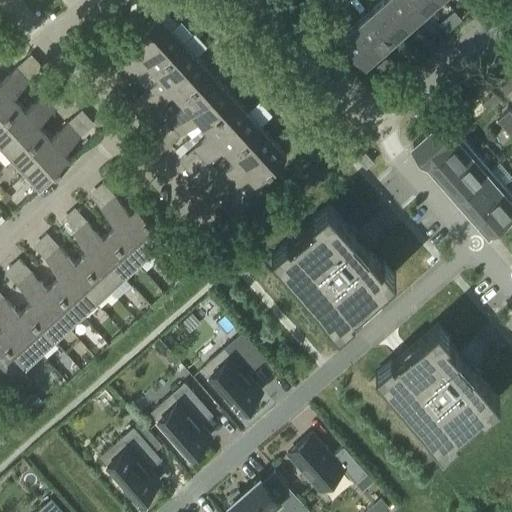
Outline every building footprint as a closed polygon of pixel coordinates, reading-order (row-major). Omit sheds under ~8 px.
[(396,34),(411,21),(392,0),(380,0),(372,7),(396,34)] [(392,0),(411,21),(426,8),(419,0),(392,0)] [(381,47),(396,34),(372,7),(357,20),(381,47)] [(125,71),(172,28),(160,15),(160,14),(159,13),(128,42),(129,44),(130,44),(135,49),(118,64),(125,71)] [(365,61),(381,47),(357,20),(341,34),(365,61)] [(154,70),(185,42),(172,28),(125,71),(131,78),(148,63),(154,70)] [(150,99),(197,56),(185,42),(154,70),(160,77),(144,92),(150,99)] [(179,98),(210,70),(197,56),(150,99),(157,106),(173,91),(179,98)] [(381,63),(392,76),(398,70),(387,58),(381,63)] [(0,94),(23,73),(17,66),(1,81),(0,80),(0,94)] [(175,127),(223,84),(210,70),(179,98),(185,105),(169,120),(175,127)] [(0,120),(20,102),(13,95),(30,80),(23,73),(0,94),(0,120)] [(499,86),(505,93),(511,87),(511,76),(499,86)] [(204,126),(235,98),(223,84),(175,127),(182,134),(198,119),(204,126)] [(488,109),(500,99),(494,92),(482,102),(488,109)] [(0,142),(2,144),(49,101),(42,94),(26,109),(20,102),(0,120),(0,142)] [(201,155),(248,112),(235,98),(204,126),(211,133),(194,148),(201,155)] [(14,158),(45,130),(39,123),(55,108),(49,101),(2,144),(14,158)] [(503,127),(511,119),(511,112),(509,109),(497,120),(503,127)] [(230,154),(261,125),(248,112),(201,155),(207,162),(224,147),(230,154)] [(445,116),(413,144),(428,161),(460,133),(445,116)] [(511,119),(503,127),(509,134),(511,131),(511,119)] [(27,172),(74,129),(68,122),(51,137),(45,130),(14,158),(27,172)] [(226,182),(273,139),(261,125),(230,154),(236,161),(220,175),(226,182)] [(69,157),(64,151),(81,136),(74,129),(27,172),(39,186),(40,187),(71,158),(70,156),(69,157)] [(460,133),(428,161),(443,179),(475,151),(460,133)] [(286,153),(273,139),(226,182),(233,190),(249,175),(254,180),(255,182),(287,154),(286,153)] [(366,168),(374,162),(363,149),(355,156),(366,168)] [(475,151),(443,179),(458,196),(490,168),(475,151)] [(490,168),(458,196),(474,214),(506,186),(490,168)] [(35,183),(30,187),(34,192),(39,187),(35,183)] [(511,193),(506,186),(474,214),(489,231),(511,211),(511,193)] [(6,192),(0,197),(6,203),(11,198),(6,192)] [(108,203),(151,250),(165,238),(166,237),(137,206),(130,213),(115,196),(108,203)] [(286,238),(271,251),(338,328),(354,314),(351,311),(396,272),(385,260),(382,263),(370,249),(368,251),(352,233),(354,231),(328,201),(313,215),(315,218),(291,239),(289,241),(286,238)] [(151,250),(108,203),(101,209),(116,226),(109,232),(137,263),(151,250)] [(137,263),(109,232),(102,238),(87,221),(80,228),(123,275),(137,263)] [(123,275),(80,228),(73,234),(88,251),(81,257),(109,288),(123,275)] [(109,288),(81,257),(74,263),(59,247),(52,253),(96,301),(109,288)] [(96,301),(52,253),(45,260),(60,276),(53,282),(82,313),(96,301)] [(82,313),(53,282),(47,289),(32,272),(24,279),(68,326),(82,313)] [(68,326),(24,279),(17,285),(32,302),(26,308),(54,339),(68,326)] [(54,339),(26,308),(19,314),(4,298),(0,300),(0,307),(40,351),(54,339)] [(0,366),(11,378),(40,351),(0,307),(0,321),(5,327),(0,331),(0,366)] [(465,361),(457,352),(459,350),(447,336),(450,334),(438,320),(394,360),(391,356),(375,370),(443,448),(459,434),(456,431),(482,408),(485,411),(500,397),(474,367),(472,369),(465,361)] [(219,384),(216,386),(226,398),(229,396),(232,399),(240,409),(261,390),(246,373),(265,356),(243,330),(203,365),(219,384)] [(200,423),(194,416),(205,406),(184,381),(168,396),(151,410),(189,453),(210,435),(200,423)] [(35,391),(26,398),(35,407),(43,399),(35,391)] [(133,426),(100,455),(116,474),(114,476),(124,488),(127,485),(138,498),(159,480),(149,468),(143,461),(154,451),(134,428),(133,426)] [(367,471),(343,444),(334,452),(312,428),(287,451),(320,488),(342,467),(355,482),(367,471)] [(226,503),(233,511),(263,511),(273,504),(276,507),(280,511),(304,511),(309,509),(291,489),(281,498),(265,480),(260,474),(240,492),(238,490),(227,499),(229,501),(226,503)] [(63,511),(51,498),(34,511),(63,511)]
